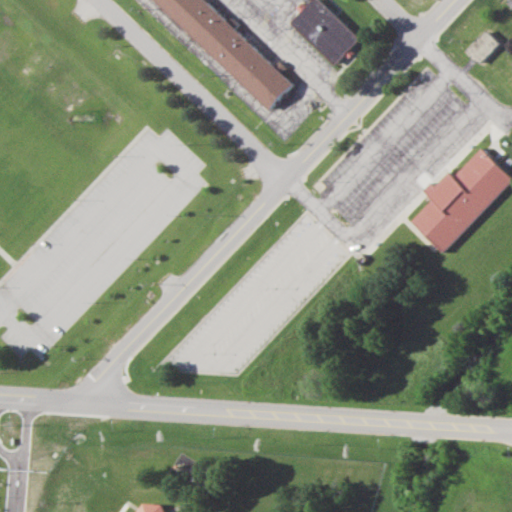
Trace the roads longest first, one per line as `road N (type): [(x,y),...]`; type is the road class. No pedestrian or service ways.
road 1 (tertiary): [(458,0),(71,403)]
road 2 (residential): [(71,403),(511,428)]
road 3 (residential): [(98,0),(283,182)]
